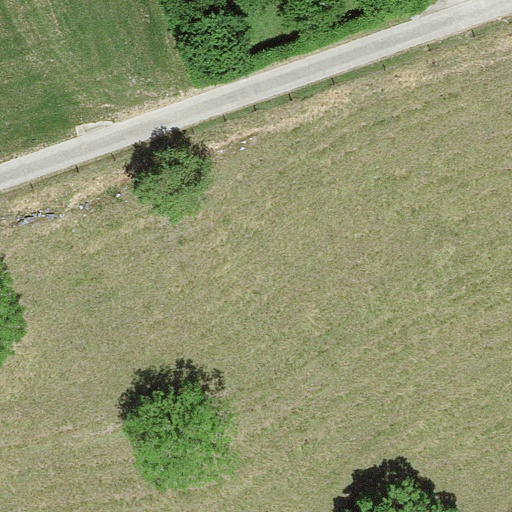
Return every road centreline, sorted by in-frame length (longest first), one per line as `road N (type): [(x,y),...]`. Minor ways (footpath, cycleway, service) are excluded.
road 1 (residential): [(511,1),(125,142)]
road 2 (track): [(125,142),(0,187)]
